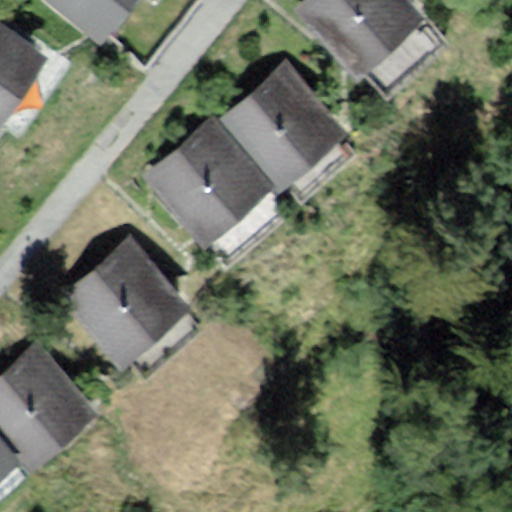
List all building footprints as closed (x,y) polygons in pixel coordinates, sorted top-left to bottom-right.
[(33,0),(80,45),(124,0),(33,0)] [(374,0),(311,0),(291,15),(341,86),(404,41),(374,0)] [(0,111),(29,77),(0,52),(0,111)] [(267,102),(217,143),(267,204),(317,164),(267,102)] [(199,156),(138,197),(192,279),(254,238),(199,156)] [(111,259),(30,318),(79,385),(160,327),(111,259)] [(3,365),(0,367),(0,467),(51,430),(3,365)]
